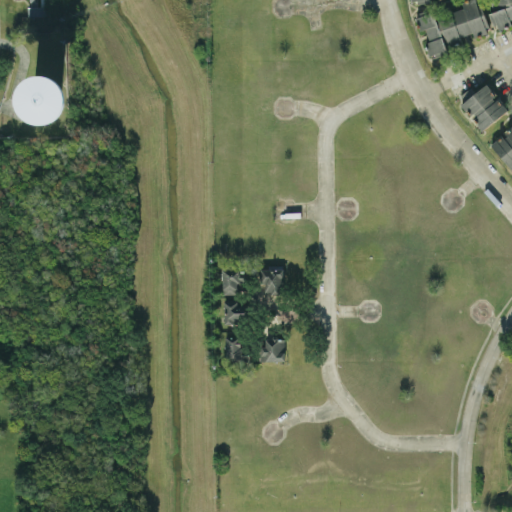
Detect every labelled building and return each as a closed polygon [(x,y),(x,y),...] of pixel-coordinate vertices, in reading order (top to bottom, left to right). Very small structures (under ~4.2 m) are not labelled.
[(48,15),(48,0),(28,0),(29,16),(48,15)] [(511,0),(467,0),(462,2),(463,7),(436,15),(433,12),(416,17),(418,23),(424,30),(431,56),(444,52),(455,44),(476,37),(489,28),(498,29),(511,25),(510,19),(511,18),(511,0)] [(35,127),(75,109),(57,69),(17,87),(35,127)] [(507,110),(486,83),(475,92),(471,86),(456,97),(482,130),(507,110)] [(511,124),(490,145),(511,169),(511,124)] [(245,282),(245,269),(222,268),(222,293),(237,293),(237,282),(245,282)] [(264,268),(263,292),(283,293),(283,269),(264,268)] [(224,300),(223,323),(246,323),(247,304),(238,304),(238,301),(224,300)] [(244,336),(225,336),(225,361),(244,361),(244,336)] [(265,345),(260,345),(261,361),(285,360),(284,337),(264,338),(265,345)]
